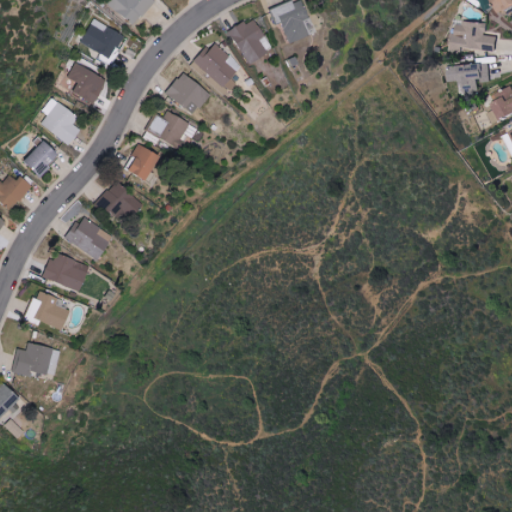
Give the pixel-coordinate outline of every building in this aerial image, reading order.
[(104,0),(103,2),(130,27),(153,3),(149,0),(104,0)] [(311,34),(297,0),(290,0),(267,9),(273,24),(278,22),(286,43),(311,34)] [(511,0),(492,0),(501,16),(511,10),(511,0)] [(246,64),(270,50),(249,17),(226,32),(246,64)] [(78,48),(112,61),(122,34),(87,21),(78,48)] [(451,51),(461,52),(462,49),(496,50),(496,36),(486,35),(487,23),(452,21),(451,51)] [(188,66),(224,96),(234,83),(229,79),(239,66),(209,41),(188,66)] [(447,81),(461,81),(461,94),(478,93),(477,81),(490,80),(489,63),(446,65),(447,81)] [(73,82),(67,94),(91,105),(103,79),(70,64),(64,78),(73,82)] [(180,108),(187,100),(197,109),(207,96),(179,73),(163,94),(180,108)] [(511,90),(489,100),(493,110),(487,112),(491,122),(511,113),(511,90)] [(39,112),(45,115),(38,126),(67,145),(78,129),(69,123),(74,116),(48,99),(39,112)] [(152,116),(147,130),(159,135),(157,140),(179,149),(185,136),(190,138),(194,127),(163,114),(160,120),(152,116)] [(511,130),(503,135),(511,152),(511,130)] [(38,179),(57,158),(37,141),(19,162),(38,179)] [(153,154),(132,147),(123,174),(144,181),(153,154)] [(29,185),(9,172),(1,184),(0,182),(0,203),(12,212),(29,185)] [(140,202),(109,183),(94,206),(115,220),(120,212),(130,218),(140,202)] [(63,242),(98,258),(109,233),(74,218),(63,242)] [(40,277),(76,292),(87,267),(51,252),(40,277)] [(24,317),(56,331),(68,306),(35,291),(24,317)] [(26,376),(27,372),(52,376),(56,350),(25,344),(23,352),(14,350),(10,373),(26,376)] [(0,414),(14,399),(0,386),(0,414)] [(1,426),(16,439),(22,432),(8,419),(1,426)]
